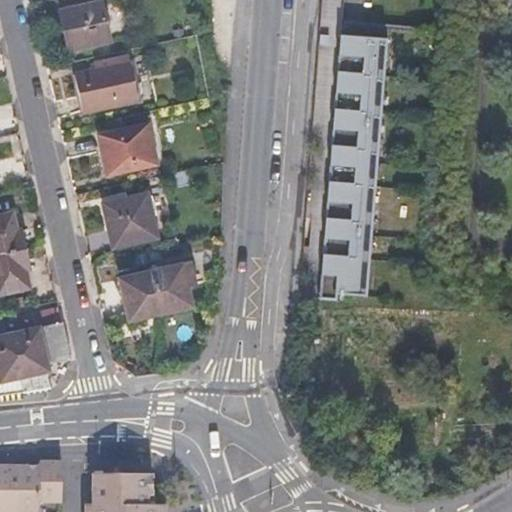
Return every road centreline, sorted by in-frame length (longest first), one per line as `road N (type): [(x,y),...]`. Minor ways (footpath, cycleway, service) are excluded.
road 1 (residential): [(10,0),(100,417)]
road 2 (residential): [(240,324),(273,0)]
road 3 (residential): [(289,470),(263,426),(240,324)]
road 4 (residential): [(100,417),(186,447),(217,485)]
